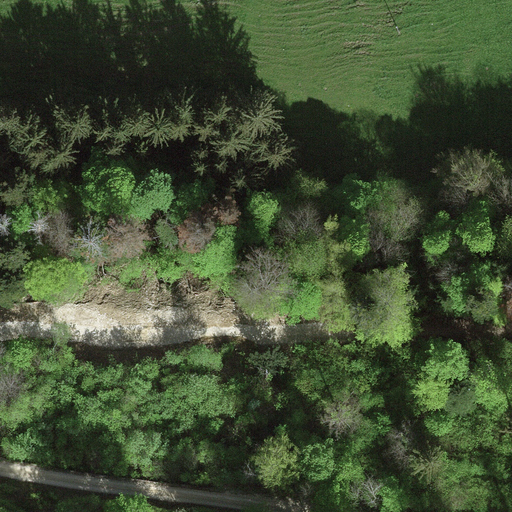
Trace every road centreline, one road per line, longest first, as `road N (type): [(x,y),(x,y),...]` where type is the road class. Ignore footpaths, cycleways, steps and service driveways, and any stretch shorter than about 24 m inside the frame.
road 1 (track): [(0,334),(511,335)]
road 2 (track): [(319,511),(0,468)]
